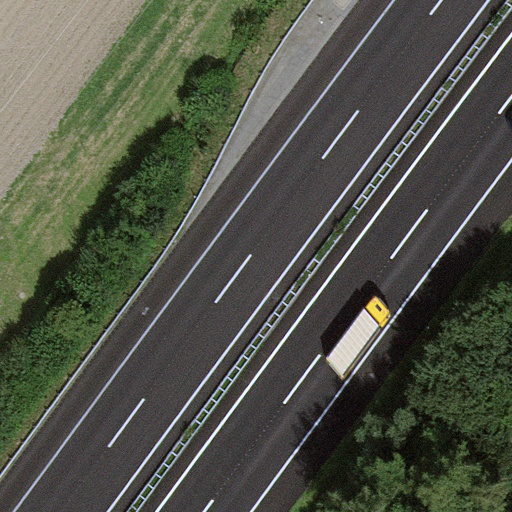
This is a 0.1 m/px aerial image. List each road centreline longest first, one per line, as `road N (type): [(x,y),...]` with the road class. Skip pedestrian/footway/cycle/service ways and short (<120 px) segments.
road 1 (motorway): [(442,0),(62,511)]
road 2 (motorway): [(204,511),(511,98)]
